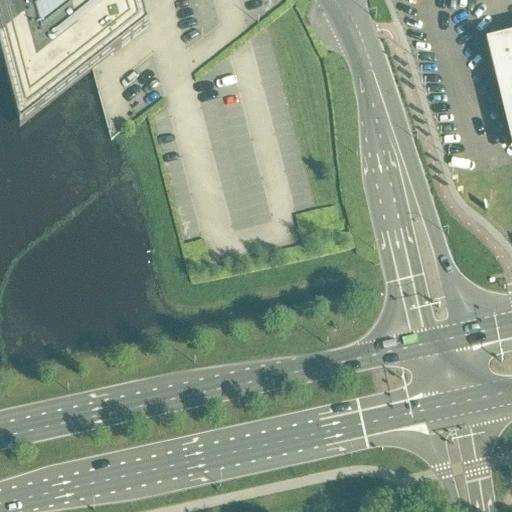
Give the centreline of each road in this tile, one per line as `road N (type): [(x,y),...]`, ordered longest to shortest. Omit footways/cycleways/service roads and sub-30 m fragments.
road 1 (primary): [(0,506),(431,410)]
road 2 (primary): [(420,346),(0,439)]
road 3 (residential): [(460,338),(378,66),(356,39)]
road 4 (residential): [(356,39),(420,346)]
road 5 (unknown): [(479,0),(433,22),(473,152),(486,166),(511,168)]
